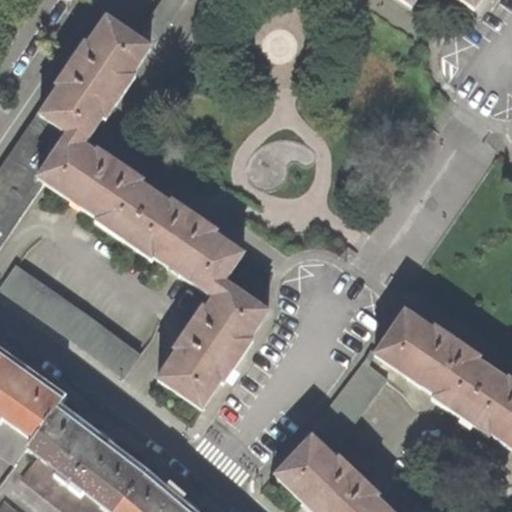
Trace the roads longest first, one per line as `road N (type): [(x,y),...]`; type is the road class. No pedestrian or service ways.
road 1 (residential): [(209,475),(0,315)]
road 2 (residential): [(209,475),(335,311)]
